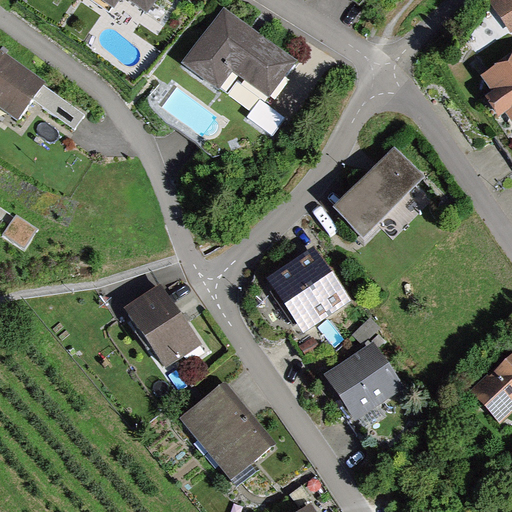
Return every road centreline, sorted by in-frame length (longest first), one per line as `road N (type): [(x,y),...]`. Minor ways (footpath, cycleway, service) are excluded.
road 1 (residential): [(0,18),(63,63),(119,118),(156,171),(185,255),(206,286)]
road 2 (residential): [(206,286),(289,210),(386,71)]
road 3 (residential): [(365,511),(323,434),(206,286)]
road 4 (residential): [(511,247),(386,71)]
road 5 (residential): [(386,71),(269,0)]
